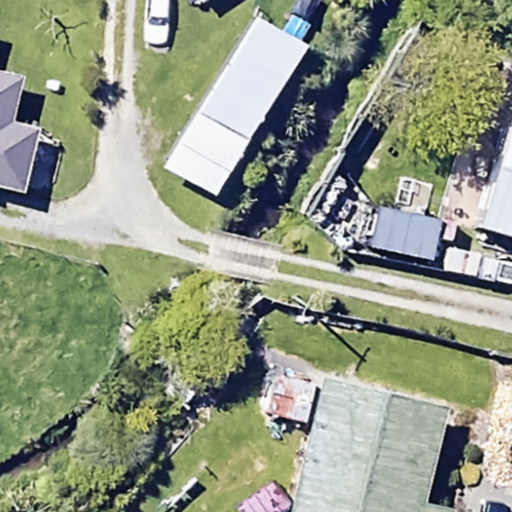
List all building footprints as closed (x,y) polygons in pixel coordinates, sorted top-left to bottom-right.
[(168,165),(217,195),(309,47),(260,16),(168,165)] [(0,180),(22,187),(39,124),(13,117),(25,71),(0,64),(0,180)] [(511,103),(510,103),(477,220),(511,230),(511,103)] [(439,222),(379,202),(367,242),(427,261),(439,222)] [(312,381),(270,368),(256,413),(297,426),(312,381)] [(444,403),(322,373),(287,511),(451,511),(452,509),(420,501),(444,403)]
